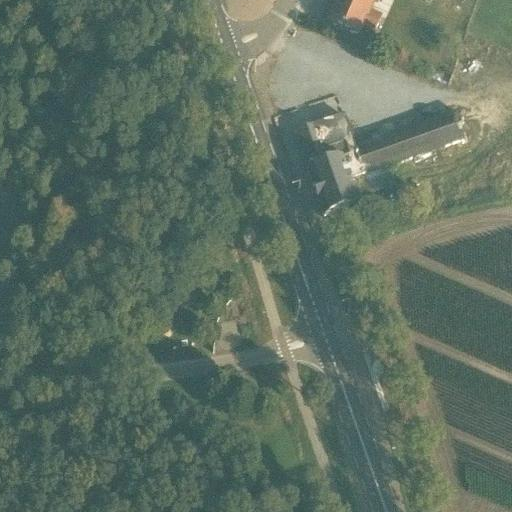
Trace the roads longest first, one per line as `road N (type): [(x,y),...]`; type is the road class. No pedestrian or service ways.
road 1 (primary): [(325,336),(221,46)]
road 2 (residential): [(284,351),(121,378),(0,380)]
road 3 (primary): [(387,511),(325,336)]
